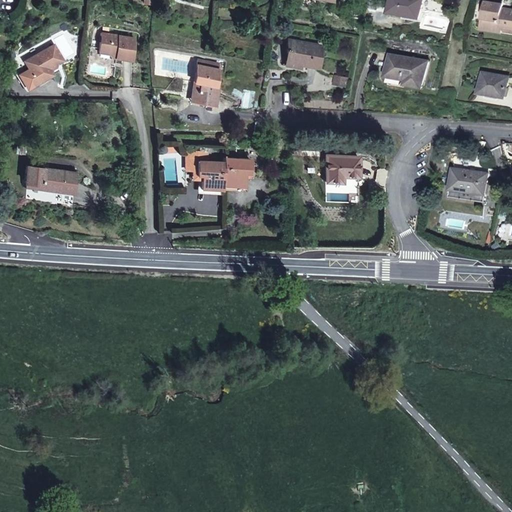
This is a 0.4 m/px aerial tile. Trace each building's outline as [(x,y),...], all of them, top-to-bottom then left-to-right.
[(421,19),(421,16),(423,9),(424,0),(390,0),(388,13),(421,19)] [(482,30),(505,33),(506,30),(511,30),(511,14),(504,14),(505,8),(505,4),(487,1),(482,30)] [(116,58),(116,61),(132,64),(136,41),(103,35),(100,55),(112,57),(116,58)] [(321,45),(289,40),(285,61),(317,66),(321,45)] [(25,90),(35,85),(51,76),(46,67),(49,66),(51,67),(61,62),(53,47),(23,62),(24,63),(13,69),(25,90)] [(428,61),(389,54),(385,77),(406,81),(405,85),(423,88),(428,61)] [(214,106),(216,95),(213,94),(215,86),(218,69),(197,65),(193,82),(191,91),(196,91),(194,102),(214,106)] [(511,76),(483,72),(479,94),(507,98),(511,76)] [(191,91),(193,82),(183,81),(180,99),(194,102),(196,91),(191,91)] [(175,143),(163,143),(164,152),(177,151),(175,143)] [(200,188),(222,189),(222,184),(223,161),(207,160),(207,151),(185,150),(184,170),(191,170),(190,179),(200,179),(200,188)] [(359,156),(326,154),(324,182),(343,183),(343,177),(358,178),(359,156)] [(224,155),(223,155),(223,161),(222,184),(243,185),(244,174),(249,174),(250,157),(224,156),(224,155)] [(42,186),(41,190),(72,195),(75,171),(25,165),(23,183),(42,186)] [(454,169),(451,190),(487,196),(490,174),(454,169)] [(487,196),(451,190),(450,197),(486,202),(487,196)]
